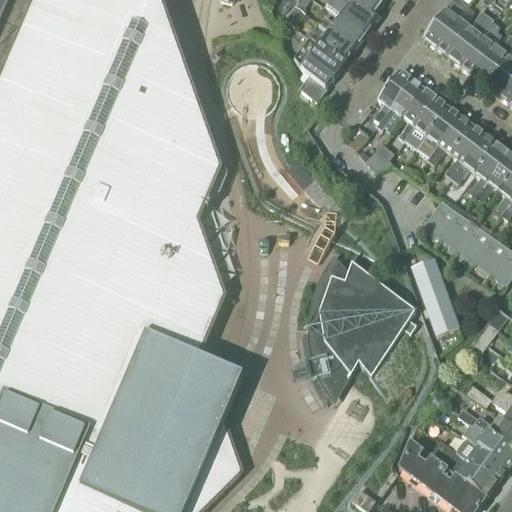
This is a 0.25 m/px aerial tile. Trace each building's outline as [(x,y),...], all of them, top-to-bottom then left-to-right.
[(38,0),(0,90),(0,511),(206,511),(240,478),(223,431),(243,384),(219,374),(198,365),(223,304),(197,230),(219,177),(161,14),(155,0),(38,0)] [(234,0),(219,0),(218,7),(232,11),(234,0)] [(296,13),(302,17),(302,18),(312,5),(306,0),(296,13)] [(341,20),(338,24),(364,43),(374,29),(334,0),(332,0),(326,9),(341,20)] [(334,0),(374,29),(378,23),(373,20),(380,11),(364,0),(334,0)] [(364,0),(380,11),(388,0),(364,0)] [(422,45),(434,53),(463,15),(451,6),(422,45)] [(302,17),(296,13),(285,27),(291,32),(302,17)] [(434,53),(446,63),(468,34),(463,30),(471,19),(463,14),(463,15),(434,53)] [(323,24),(319,29),(354,56),(364,43),(338,24),(333,31),(323,24)] [(446,63),(459,72),(491,28),(486,25),(485,24),(474,38),(468,34),(446,63)] [(459,72),(470,81),(492,52),(499,43),(494,39),(495,38),(495,39),(498,34),(491,28),(459,72)] [(319,29),(308,44),(343,71),(354,56),(319,29)] [(470,81),(484,91),(511,52),(511,43),(509,42),(506,46),(506,47),(498,57),(492,52),(470,81)] [(304,80),(309,83),(325,96),(343,71),(308,44),(293,64),(297,67),(299,71),(298,72),(305,77),(303,78),(304,80)] [(511,52),(484,91),(495,100),(511,76),(511,66),(511,65),(511,52)] [(511,102),(511,76),(495,100),(507,109),(511,102)] [(374,125),(379,129),(411,86),(399,77),(377,106),(384,111),(374,125)] [(309,83),(304,80),(303,78),(298,85),(297,86),(300,92),(301,95),(309,83)] [(325,96),(309,83),(301,95),(300,96),(316,108),(325,96)] [(391,139),(402,125),(424,96),(411,86),(379,129),(374,136),(380,140),(385,134),(391,139)] [(398,143),(403,147),(435,104),(424,96),(402,125),(408,130),(398,143)] [(420,139),(426,143),(448,114),(435,104),(403,147),(410,152),(420,139)] [(419,162),(426,167),(460,123),(448,114),(426,143),(432,148),(425,157),(424,156),(419,162)] [(444,157),(450,162),(472,132),(460,123),(426,167),(427,168),(427,167),(433,172),(437,168),(436,167),(444,157)] [(444,180),(451,186),(484,141),(472,132),(450,162),(456,166),(448,176),(444,180)] [(468,175),(474,180),(496,150),(484,141),(451,186),(457,190),(468,175)] [(496,150),(474,180),(480,184),(468,199),(475,204),(508,160),(496,150)] [(379,155),(368,170),(376,178),(377,177),(377,178),(392,171),(379,155)] [(492,194),(499,198),(511,180),(511,162),(508,160),(475,204),(481,209),(492,194)] [(400,177),(412,186),(415,182),(416,181),(404,172),(400,177)] [(501,224),(502,222),(511,208),(511,180),(499,198),(505,203),(497,214),(496,213),(493,218),(501,224)] [(415,182),(412,186),(419,191),(422,187),(415,182)] [(441,207),(450,214),(453,208),(441,199),(437,205),(441,207)] [(422,232),(505,292),(511,282),(511,257),(493,244),(488,241),(474,231),(462,222),(450,214),(441,207),(422,232)] [(450,214),(462,222),(466,217),(453,208),(450,214)] [(511,221),(511,208),(502,222),(508,227),(511,221)] [(274,216),(261,221),(269,241),(282,236),(274,216)] [(462,222),(474,231),(478,226),(466,217),(462,222)] [(474,231),(488,241),(492,236),(478,226),(474,231)] [(492,236),(488,241),(493,244),(496,239),(492,236)] [(415,318),(353,271),(351,270),(348,279),(334,262),(333,262),(330,266),(327,271),(323,277),(320,282),(318,288),(315,293),(313,299),(311,305),(310,311),(309,314),(308,320),(308,327),(307,334),(307,340),(307,347),(308,353),(309,360),(310,366),(305,367),(309,385),(317,383),(320,390),(324,397),(330,406),(344,382),(347,385),(344,390),(346,391),(348,386),(358,370),(370,385),(403,336),(410,341),(415,332),(409,327),(415,318)] [(411,275),(436,341),(458,334),(451,314),(448,305),(437,277),(433,267),(411,275)] [(498,317),(488,330),(497,337),(508,324),(498,317)] [(477,345),(479,345),(487,352),(497,337),(488,330),(477,345)] [(487,352),(479,345),(468,359),(477,365),(487,352)] [(473,404),(474,403),(480,408),(485,412),(490,406),(479,397),(472,392),(466,399),(473,404)] [(491,406),(501,415),(506,410),(511,414),(511,403),(503,397),(498,403),(495,401),(491,406)] [(358,403),(353,417),(372,423),(376,410),(358,403)] [(508,420),(502,428),(511,434),(511,414),(506,410),(501,415),(508,420)] [(457,421),(472,432),(474,429),(511,457),(511,434),(502,428),(499,425),(493,433),(480,423),(477,426),(462,415),(457,421)] [(467,446),(477,453),(507,475),(511,469),(511,457),(474,429),(472,432),(475,435),(467,446)] [(416,431),(409,448),(417,454),(427,440),(416,431)] [(484,481),(496,490),(503,481),(507,475),(477,453),(467,446),(456,461),(484,481)] [(399,475),(412,485),(429,463),(417,454),(409,448),(399,475)] [(429,463),(456,483),(485,505),(496,490),(484,481),(456,461),(450,455),(440,449),(429,463)] [(412,485),(440,507),(456,483),(429,463),(412,485)] [(456,483),(440,507),(446,511),(479,511),(480,511),(485,505),(456,483)] [(351,506),(359,511),(371,511),(375,507),(359,495),(351,506)]
